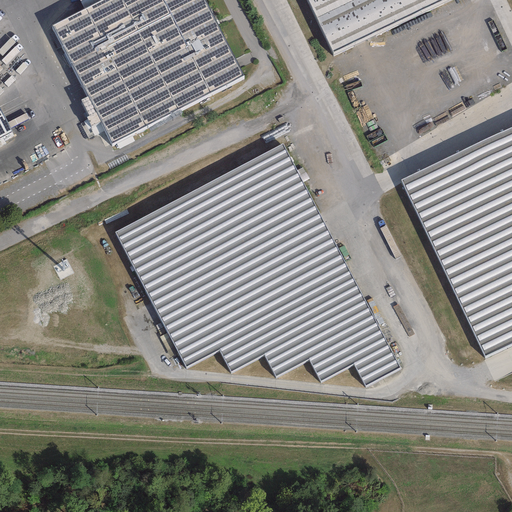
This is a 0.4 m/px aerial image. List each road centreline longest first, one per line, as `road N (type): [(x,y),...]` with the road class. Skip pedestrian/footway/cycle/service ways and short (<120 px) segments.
road 1 (residential): [(251,0),(454,400)]
road 2 (unknown): [(350,195),(511,95)]
